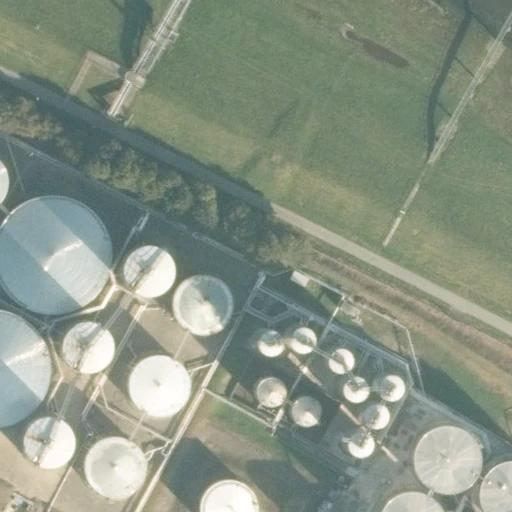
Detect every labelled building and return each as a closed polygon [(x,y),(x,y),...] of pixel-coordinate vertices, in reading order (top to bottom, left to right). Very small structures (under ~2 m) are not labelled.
[(55,196),(50,195),(45,196),(40,196),(35,197),(30,199),(25,201),(21,203),(16,206),(12,209),(8,213),(5,217),(2,221),(0,223),(0,285),(2,288),(5,293),(8,296),(12,300),(16,303),(21,306),(25,308),(30,310),(35,312),(40,313),(45,313),(50,314),(55,313),(60,313),(66,312),(70,310),(75,308),(80,306),(84,303),(88,300),(92,296),(96,293),(99,288),(101,284),(104,280),(106,275),(107,270),(108,265),(109,260),(109,255),(109,249),(108,244),(107,239),(106,234),(104,230),(101,225),(99,221),(96,216),(92,213),(88,209),(84,206),(80,203),(75,201),(70,199),(66,197),(60,196),(55,196)] [(147,244),(145,244),(143,244),(140,244),(138,244),(136,245),(133,246),(131,247),(129,249),(127,250),(126,252),(124,254),(123,255),(121,258),(120,260),(119,262),(119,264),(118,267),(118,269),(118,271),(118,274),(119,276),(119,279),(120,281),(121,283),(122,285),(124,287),(125,289),(127,290),(129,292),(131,293),(133,294),(135,295),(138,296),(140,297),(142,297),(145,297),(147,297),(150,297),(152,296),(154,295),(156,294),(159,293),(161,292),(162,291),(164,289),(166,287),(167,285),(168,283),(170,281),(170,279),(171,276),(171,274),(172,272),(172,269),(171,267),(171,264),(170,262),(170,260),(169,258),(167,256),(166,254),(164,252),(163,250),(161,249),(159,247),(157,246),(154,245),(152,245),(150,244),(147,244)] [(204,274),(201,274),(198,274),(196,274),(193,275),(190,275),(188,276),(185,278),(183,279),(181,281),(179,283),(177,285),(176,287),(174,289),(173,291),(172,294),(171,297),(171,299),(171,302),(170,305),(171,307),(171,310),(172,312),(173,315),(174,317),(175,320),(176,322),(178,324),(180,326),(182,328),(184,329),(187,331),(189,332),(192,333),(194,333),(197,334),(199,334),(202,334),(205,334),(207,333),(210,333),(213,332),(215,331),(217,329),(220,328),(222,326),(223,324),(225,322),(227,320),(228,317),(229,315),(230,312),(231,310),(231,307),(231,305),(231,302),(231,299),(230,297),(230,294),(229,292),(227,289),(226,287),(224,285),(223,283),(221,281),(219,279),(216,278),(214,276),(211,275),(209,275),(206,274),(204,274)] [(338,309),(353,317),(357,310),(342,302),(338,309)] [(0,426),(5,425),(10,424),(14,422),(19,419),(23,416),(27,413),(31,410),(35,406),(38,402),(41,398),(43,393),(45,388),(47,383),(48,378),(48,373),(49,368),(48,363),(48,358),(47,353),(45,348),(43,343),(41,338),(38,334),(35,330),(31,326),(27,323),(23,320),(19,317),(14,314),(10,312),(5,311),(0,309),(0,426)] [(86,320),(84,320),(81,320),(79,320),(77,321),(74,321),(72,322),(70,323),(68,325),(66,326),(64,328),(63,330),(61,332),(60,334),(59,336),(58,338),(57,340),(57,343),(57,345),(57,348),(57,350),(57,352),(58,355),(59,357),(60,359),(61,361),(63,363),(64,365),(66,367),(68,368),(70,369),(72,371),(74,371),(76,372),(79,373),(81,373),(83,373),(86,373),(88,373),(91,372),(93,372),(95,371),(97,369),(99,368),(101,367),(103,365),(105,363),(106,361),(107,359),(108,357),(109,355),(110,352),(110,350),(110,348),(110,345),(110,343),(110,341),(109,338),(108,336),(107,334),(106,332),(105,330),(103,328),(101,326),(99,325),(97,324),(95,322),(93,321),(91,321),(88,320),(86,320)] [(296,325),(295,324),(294,324),(292,325),(291,325),(290,325),(289,326),(288,326),(287,327),(286,328),(285,329),(284,330),(283,331),(283,332),(282,333),(282,334),(281,335),(281,336),(281,337),(281,339),(281,340),(281,341),(282,342),(282,344),(283,345),(283,346),(284,347),(285,348),(286,348),(287,349),(288,350),(289,351),(290,351),(291,351),(292,352),(294,352),(295,352),(296,352),(297,352),(298,351),(300,351),(301,351),(302,350),(303,349),(304,349),(305,348),(306,347),(306,346),(307,345),(307,344),(308,342),(308,341),(308,340),(309,339),(309,338),(309,336),(308,335),(308,334),(308,333),(307,332),(306,331),(306,330),(305,329),(304,328),(303,327),(302,326),(301,326),(300,325),(299,325),(297,325),(296,325)] [(264,327),(263,327),(261,327),(260,327),(259,328),(258,328),(257,329),(255,329),(254,330),(253,331),(252,332),(251,333),(250,334),(250,335),(249,337),(249,338),(249,339),(249,340),(249,342),(249,343),(249,344),(249,345),(250,346),(250,347),(251,348),(252,349),(253,350),(253,351),(254,352),(255,353),(256,353),(258,354),(259,354),(260,354),(261,355),(262,355),(264,355),(265,354),(266,354),(267,354),(268,353),(270,353),(271,352),(271,351),(272,350),(273,350),(274,349),(275,347),(275,346),(276,345),(276,344),(276,343),(276,342),(276,340),(276,339),(276,338),(276,337),(275,336),(275,334),(274,333),(273,332),(272,331),(271,330),(270,329),(269,329),(267,328),(266,328),(265,327),(264,327)] [(334,345),(333,345),(332,345),(331,345),(329,345),(328,345),(327,346),(326,347),(325,347),(324,348),(323,349),(322,350),(322,351),(321,352),(320,353),(320,354),(320,355),(319,356),(319,358),(319,359),(319,360),(320,361),(320,363),(320,364),(321,365),(322,366),(322,367),(323,368),(324,369),(325,369),(326,370),(327,371),(328,371),(329,372),(331,372),(332,372),(333,372),(334,372),(336,372),(337,372),(338,371),(339,371),(340,370),(341,369),(342,369),(343,368),(344,367),(345,366),(345,365),(346,364),(346,363),(347,361),(347,360),(347,359),(347,358),(347,357),(347,355),(346,354),(346,353),(345,352),(345,351),(344,350),(343,349),(342,348),(341,347),(340,347),(339,346),(338,346),(337,345),(336,345),(334,345)] [(160,355),(157,354),(154,355),(152,355),(149,355),(147,356),(144,357),(142,359),(140,360),(137,362),(136,363),(134,365),(132,367),(131,370),(129,372),(128,374),(128,377),(127,380),(127,382),(127,385),(127,388),(127,390),(128,393),(128,395),(129,398),(131,400),(132,402),(134,404),(136,406),(137,408),(140,410),(142,411),(144,412),(147,414),(149,414),(152,415),(154,415),(157,415),(160,415),(162,415),(165,414),(168,414),(170,413),(172,411),(175,410),(177,408),(179,406),(181,404),(182,402),(184,400),(185,398),(186,395),(187,393),(187,390),(188,388),(188,385),(188,382),(187,380),(187,377),(186,374),(185,372),(184,370),(182,367),(181,365),(179,363),(177,362),(175,360),(172,358),(170,357),(168,356),(165,355),(162,355),(160,355)] [(385,371),(384,371),(383,371),(382,371),(380,372),(379,372),(378,372),(377,373),(376,374),(375,375),(374,375),(373,376),(373,377),(372,378),(371,379),(371,381),(371,382),(370,383),(370,384),(370,385),(370,387),(371,388),(371,389),(371,390),(372,391),(373,392),(373,393),(374,394),(375,395),(376,396),(377,397),(378,397),(379,398),(380,398),(382,398),(383,399),(384,399),(385,399),(386,398),(388,398),(389,398),(390,397),(391,397),(392,396),(393,395),(394,394),(395,393),(395,392),(396,391),(397,390),(397,389),(397,388),(398,387),(398,386),(398,384),(398,383),(397,382),(397,381),(397,380),(396,378),(396,377),(395,376),(394,375),(393,375),(392,374),(391,373),(390,373),(389,372),(388,372),(386,371),(385,371)] [(350,374),(348,373),(347,374),(346,374),(345,374),(344,374),(342,375),(341,375),(340,376),(339,377),(338,378),(338,379),(337,380),(336,381),(336,382),(335,383),(335,384),(335,385),(335,387),(335,388),(335,389),(335,390),(335,391),(336,393),(336,394),(337,395),(338,396),(338,397),(339,398),(340,398),(341,399),(342,400),(343,400),(345,400),(346,401),(347,401),(348,401),(350,401),(351,401),(352,400),(353,400),(354,400),(355,399),(356,398),(357,398),(358,397),(359,396),(360,395),(360,394),(361,393),(361,392),(362,390),(362,389),(362,388),(362,387),(362,385),(362,384),(361,383),(361,382),(360,381),(360,380),(359,379),(358,378),(357,377),(356,376),(355,375),(354,375),(353,374),(352,374),(351,374),(350,374)] [(268,376),(266,376),(265,376),(263,376),(261,377),(260,378),(258,379),(257,380),(256,381),(255,382),(254,384),(253,385),(252,387),(252,388),(252,390),(252,392),(252,393),(252,395),(252,397),(253,398),(254,400),(255,401),(256,403),(257,404),(259,405),(260,406),(262,406),(263,407),(265,407),(267,407),(268,407),(270,407),(272,407),(273,406),(275,405),(276,404),(278,403),(279,402),(280,401),(281,400),(282,398),(282,396),(283,395),(283,393),(283,391),(283,390),(283,388),(282,386),(281,385),(281,383),(280,382),(279,381),(277,380),(276,379),(274,378),(273,377),(271,376),(270,376),(268,376)] [(304,395),(302,395),(301,395),(299,396),(297,396),(296,397),(294,398),(293,399),(292,400),(291,402),(290,403),(289,405),(289,406),(288,408),(288,410),(288,411),(289,413),(289,415),(290,416),(290,418),(291,419),(293,420),(294,422),(295,423),(297,423),(298,424),(300,424),(302,425),(303,425),(305,425),(307,424),(308,424),(310,423),(311,422),(313,421),(314,420),(315,419),(316,418),(317,416),(317,415),(318,413),(318,411),(318,410),(318,408),(318,406),(317,405),(316,403),(315,402),(314,400),(313,399),(312,398),(310,397),(309,396),(307,396),(306,395),(304,395)] [(370,400),(369,400),(368,400),(366,400),(365,401),(364,401),(363,401),(362,402),(361,403),(360,404),(359,404),(358,405),(357,406),(357,407),(356,408),(356,410),(355,411),(355,412),(355,413),(355,414),(355,416),(355,417),(356,418),(356,419),(357,420),(357,421),(358,422),(359,423),(360,424),(361,425),(362,426),(363,426),(364,427),(365,427),(366,427),(368,428),(369,428),(370,428),(371,427),(372,427),(374,427),(375,426),(376,426),(377,425),(378,424),(379,423),(380,422),(380,421),(381,420),(381,419),(382,418),(382,417),(382,416),(383,415),(383,413),(382,412),(382,411),(382,410),(381,409),(381,407),(380,406),(380,405),(379,404),(378,404),(377,403),(376,402),(375,402),(374,401),(373,401),(371,400),(370,400)] [(50,416),(48,416),(46,416),(43,417),(41,417),(39,418),(36,419),(34,420),(32,421),(30,423),(29,424),(27,426),(26,428),(24,430),(23,432),(22,435),(22,437),(21,439),(21,442),(21,444),(21,446),(22,449),(22,451),(23,453),(24,456),(25,458),(27,460),(28,461),(30,463),(32,465),(34,466),(36,467),(38,468),(41,469),(43,469),(45,470),(48,470),(50,470),(53,469),(55,469),(57,468),(60,467),(62,466),(64,465),(66,463),(67,461),(69,460),(70,458),(72,456),(73,453),(73,451),(74,449),(75,447),(75,444),(75,442),(75,439),(74,437),(73,435),(73,432),(72,430),(70,428),(69,426),(67,424),(66,423),(64,421),(62,420),(60,419),(57,418),(55,417),(53,417),(50,416)] [(447,425),(443,424),(440,425),(437,425),(434,426),(431,427),(428,428),(426,429),(423,431),(421,433),(418,435),(416,437),(414,440),(413,442),(411,445),(410,448),(409,451),(409,454),(409,457),(409,460),(409,464),(409,467),(410,470),(411,472),(413,475),(414,478),(416,480),(418,483),(420,485),(423,487),(425,489),(428,490),(431,491),(434,492),(437,493),(440,493),(443,494),(446,493),(449,493),(452,492),(455,491),(458,490),(461,489),(464,487),(466,485),(468,483),(470,481),(472,478),(474,476),(475,473),(476,470),(477,467),(478,464),(478,461),(478,458),(478,454),(477,451),(476,448),(475,446),(474,443),(472,440),(470,438),(468,435),(466,433),(464,431),(461,429),(458,428),(456,427),(453,426),(450,425),(447,425)] [(355,428),(353,428),(352,428),(351,429),(350,429),(349,429),(347,430),(346,430),(345,431),(344,432),(344,433),(343,434),(342,434),(341,436),(341,437),(340,438),(340,439),(340,440),(340,441),(340,443),(340,444),(340,445),(340,446),(341,447),(341,449),(342,450),(343,451),(343,452),(344,452),(345,453),(346,454),(347,454),(349,455),(350,455),(351,456),(352,456),(353,456),(355,456),(356,456),(357,455),(358,455),(359,454),(360,454),(361,453),(362,452),(363,452),(364,451),(365,450),(366,449),(366,448),(366,446),(367,445),(367,444),(367,443),(367,442),(367,440),(367,439),(367,438),(366,437),(366,436),(365,435),(364,434),(363,433),(362,432),(362,431),(361,430),(359,430),(358,429),(357,429),(356,429),(355,428)] [(116,436),(113,436),(110,436),(108,436),(105,437),(102,438),(100,439),(98,440),(95,441),(93,443),(91,445),(90,447),(88,449),(87,451),(85,453),(84,456),(83,458),(83,461),(83,463),(82,466),(83,469),(83,471),(83,474),(84,476),(85,479),(87,481),(88,483),(90,486),(91,488),(93,489),(95,491),(98,492),(100,494),(102,495),(105,495),(108,496),(110,496),(113,496),(116,496),(118,496),(121,495),(123,495),(126,494),(128,492),(130,491),(132,489),(134,488),(136,486),(138,484),(139,481),(140,479),(141,476),(142,474),(143,471),(143,469),(143,466),(143,464),(143,461),(142,458),(141,456),(140,453),(139,451),(138,449),(136,447),(134,445),(132,443),(130,441),(128,440),(126,439),(123,438),(121,437),(118,436),(116,436)] [(511,511),(511,459),(507,459),(504,460),(501,460),(498,461),(496,462),(493,464),(490,466),(488,468),(485,470),(483,472),(482,475),(480,477),(479,480),(478,483),(477,486),(476,489),(476,492),(476,495),(476,498),(477,501),(477,504),(479,507),(480,510),(481,511),(511,511)] [(230,480),(227,480),(225,480),(222,480),(219,481),(217,481),(215,482),(212,484),(210,485),(208,487),(206,488),(204,490),(203,492),(202,495),(200,497),(200,499),(199,502),(198,504),(198,507),(198,510),(198,511),(255,511),(256,510),(256,507),(256,505),(255,502),(255,500),(254,497),(253,495),(251,493),(250,490),(248,488),(246,487),(244,485),(242,484),(240,482),(237,481),(235,481),(232,480),(230,480)] [(412,491),(408,491),(405,491),(402,491),(399,492),(396,493),(393,494),(391,495),(388,497),(386,499),(383,501),(381,504),(379,506),(378,509),(377,511),(376,511),(440,511),(439,509),(437,506),(436,504),(433,501),(431,499),(429,497),(426,496),(423,494),(421,493),(418,492),(415,491),(412,491)]
